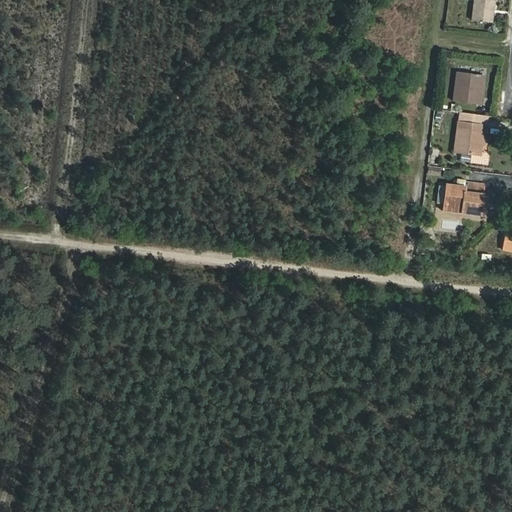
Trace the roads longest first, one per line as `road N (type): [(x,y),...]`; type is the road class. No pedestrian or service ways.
road 1 (track): [(0,233),(511,290)]
road 2 (unknown): [(85,243),(8,511)]
